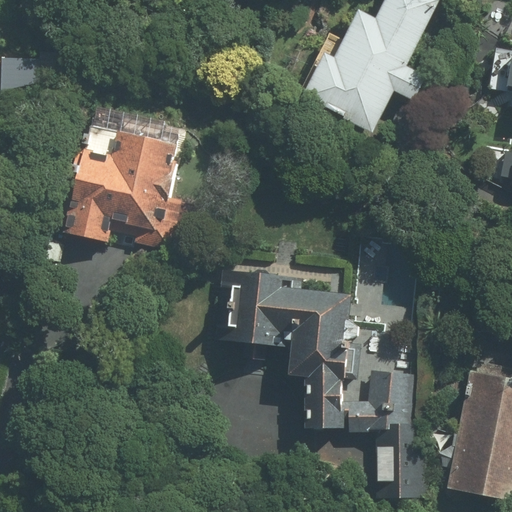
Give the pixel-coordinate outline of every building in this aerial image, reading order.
[(305,100),(377,133),(397,94),(415,103),(428,77),(410,68),(443,3),(437,0),(388,0),(378,18),(365,12),(340,57),(330,52),(305,100)] [(0,59),(0,92),(62,78),(54,47),(0,59)] [(114,157),(87,151),(66,234),(114,243),(115,233),(137,236),(136,243),(173,251),(184,202),(172,199),(176,139),(120,133),(114,157)] [(287,276),(226,273),(221,343),(294,347),(292,376),(304,381),(308,436),(371,436),(373,496),(428,498),(427,422),(412,422),(417,377),(374,374),(371,404),(349,402),(353,293),(287,289),(287,276)] [(511,376),(472,369),(451,489),(511,499),(511,376)]
